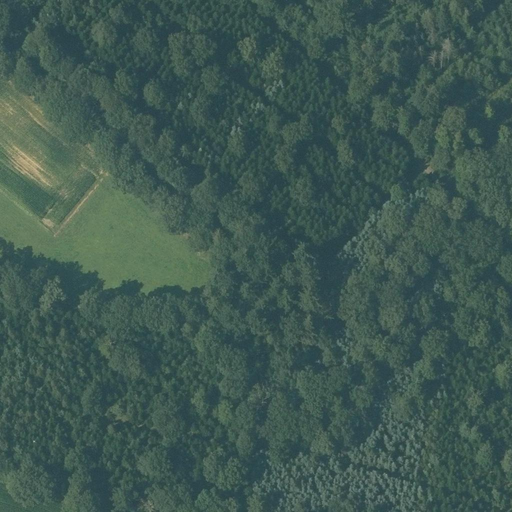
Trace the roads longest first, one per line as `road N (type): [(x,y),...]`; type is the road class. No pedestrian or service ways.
road 1 (track): [(244,0),(511,248)]
road 2 (track): [(511,77),(313,278)]
